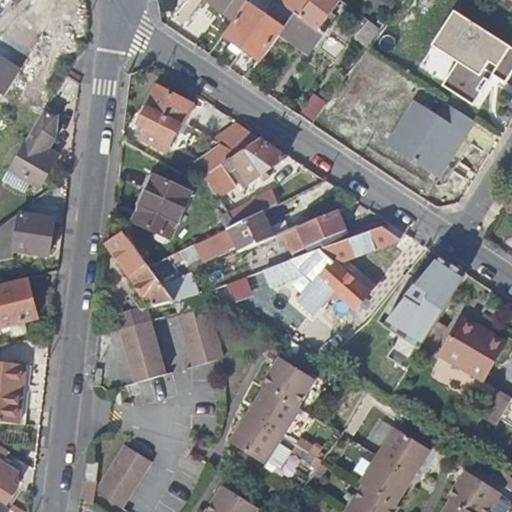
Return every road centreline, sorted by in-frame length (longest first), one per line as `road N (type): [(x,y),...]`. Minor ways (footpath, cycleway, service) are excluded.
road 1 (residential): [(54,511),(120,4)]
road 2 (residential): [(455,241),(143,32),(120,4)]
